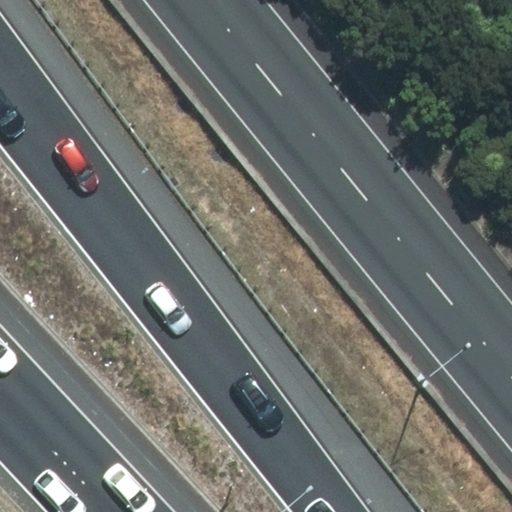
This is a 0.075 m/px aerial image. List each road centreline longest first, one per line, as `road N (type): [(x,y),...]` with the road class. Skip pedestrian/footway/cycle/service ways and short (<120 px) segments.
road 1 (motorway): [(0,79),(349,511)]
road 2 (motorway): [(0,390),(114,511)]
